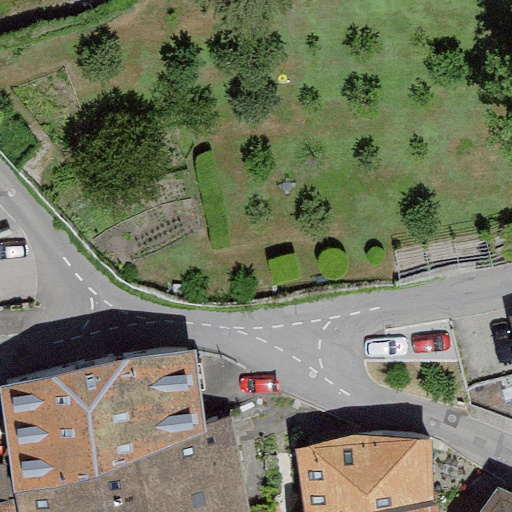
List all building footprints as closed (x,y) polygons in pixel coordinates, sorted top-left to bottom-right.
[(103,329),(6,361),(24,457),(217,396),(202,321),(103,329)] [(217,396),(24,457),(35,511),(106,485),(115,511),(178,511),(268,487),(237,395),(217,396)] [(438,415),(305,426),(313,487),(440,471),(438,415)] [(464,511),(511,511),(511,470),(502,467),(465,507),(464,511)] [(444,511),(440,471),(313,487),(307,488),(308,511),(444,511)] [(0,479),(0,511),(21,511),(17,479),(0,479)]
